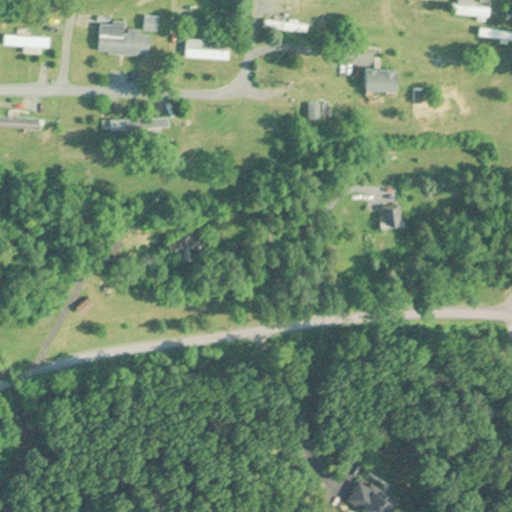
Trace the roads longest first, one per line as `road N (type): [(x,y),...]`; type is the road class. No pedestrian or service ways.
road 1 (residential): [(0,385),(96,353),(319,319),(511,311)]
road 2 (residential): [(0,86),(245,86)]
